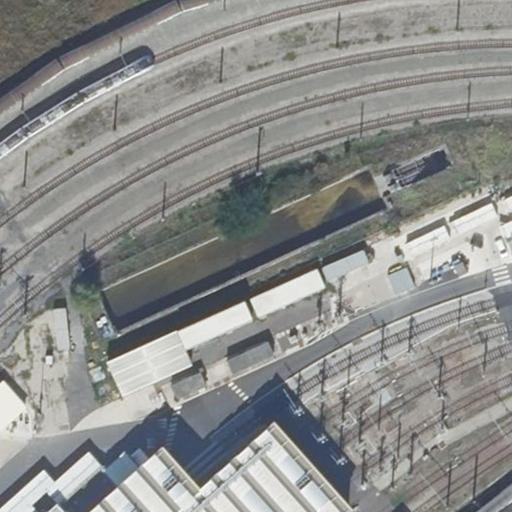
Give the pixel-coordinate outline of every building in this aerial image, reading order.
[(318,269),(108,363),(123,396),(193,365),(187,351),(327,289),(318,269)] [(271,363),(269,341),(224,345),(226,367),(271,363)] [(198,370),(168,383),(175,398),(204,385),(198,370)] [(19,420),(34,414),(19,374),(4,379),(19,420)] [(337,511),(322,496),(302,473),(282,451),(267,434),(197,500),(181,485),(155,460),(120,494),(98,472),(53,511),(337,511)]
